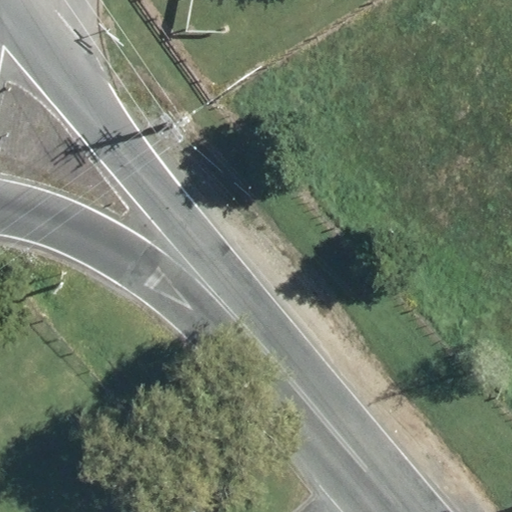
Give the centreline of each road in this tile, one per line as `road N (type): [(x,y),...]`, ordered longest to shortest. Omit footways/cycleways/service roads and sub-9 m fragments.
road 1 (secondary): [(0,14),(85,86),(168,182),(242,280),(324,417)]
road 2 (secondary): [(324,417),(254,345),(122,250),(0,207)]
road 3 (secondary): [(324,417),(408,511)]
